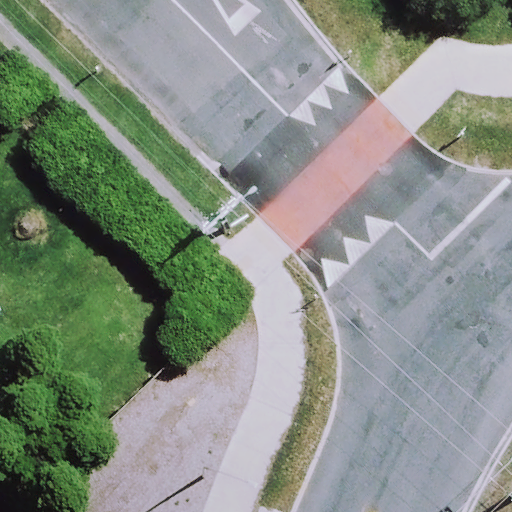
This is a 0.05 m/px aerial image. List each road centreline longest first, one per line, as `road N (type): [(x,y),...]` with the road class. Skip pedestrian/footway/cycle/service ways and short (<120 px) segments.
road 1 (residential): [(493,323),(167,0)]
road 2 (residential): [(493,323),(372,511)]
